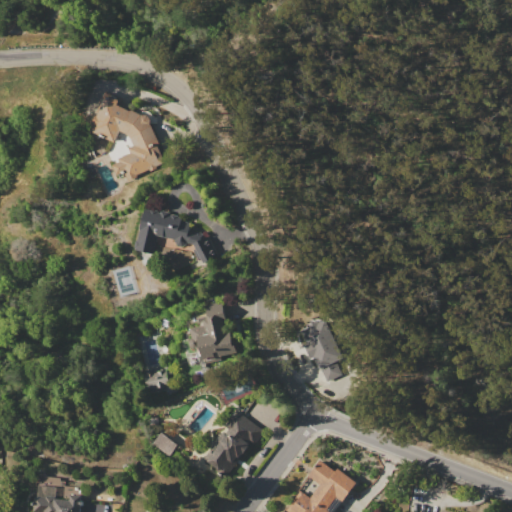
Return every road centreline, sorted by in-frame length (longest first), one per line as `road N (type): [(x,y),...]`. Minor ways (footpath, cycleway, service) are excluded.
road 1 (residential): [(511,490),(316,415),(294,389),(264,317),(263,251),(190,93),(151,67),(105,57),(0,59)]
road 2 (residential): [(316,415),(243,511)]
